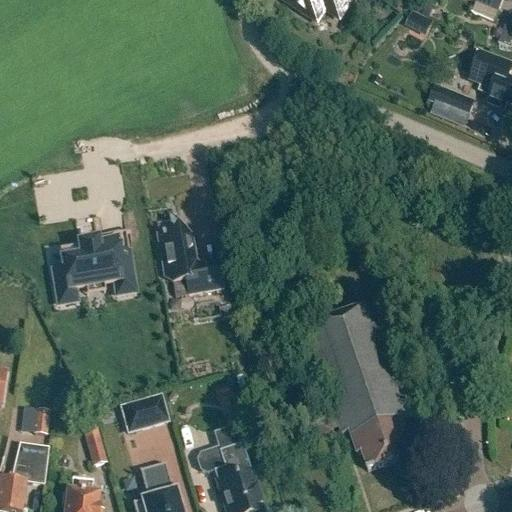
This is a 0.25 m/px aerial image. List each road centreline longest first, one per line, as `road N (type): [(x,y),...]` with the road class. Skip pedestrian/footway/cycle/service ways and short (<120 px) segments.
road 1 (residential): [(481,509),(469,453),(472,390),(511,278)]
road 2 (residential): [(511,169),(302,90)]
road 3 (residential): [(145,170),(174,156),(257,140),(302,90)]
